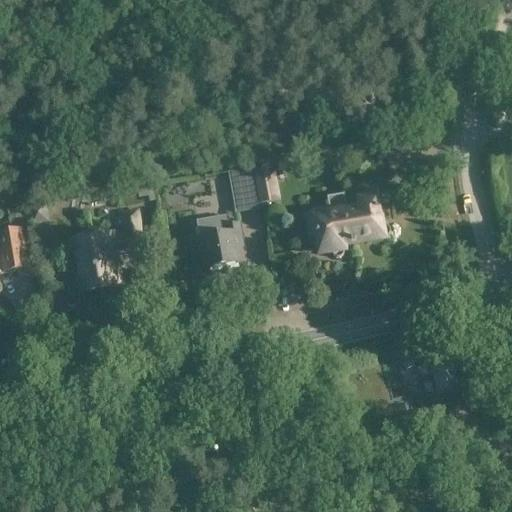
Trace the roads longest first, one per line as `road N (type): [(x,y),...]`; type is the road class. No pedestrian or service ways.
road 1 (tertiary): [(0,399),(254,353),(500,286)]
road 2 (unclassified): [(500,286),(475,195),(472,110)]
